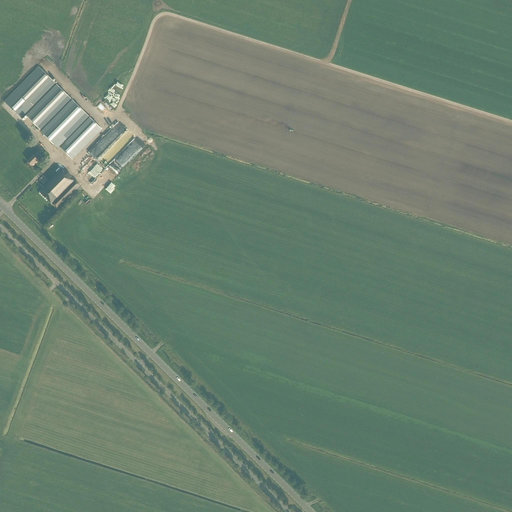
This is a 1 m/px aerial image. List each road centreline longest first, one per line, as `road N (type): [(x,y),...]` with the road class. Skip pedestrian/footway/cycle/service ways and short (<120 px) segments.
road 1 (track): [(106,130),(153,23),(167,14),(511,123)]
road 2 (primary): [(311,511),(0,204)]
road 3 (unclassified): [(0,226),(288,511)]
